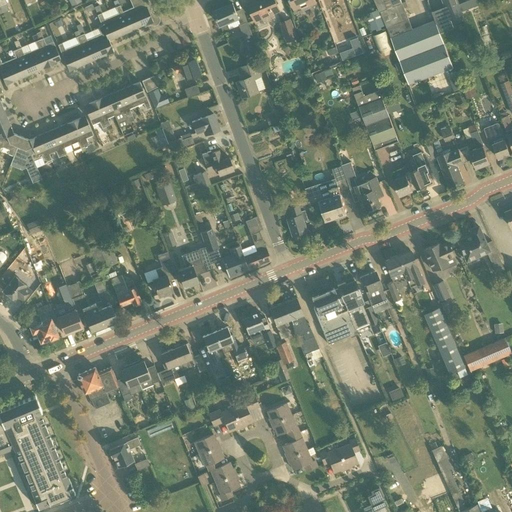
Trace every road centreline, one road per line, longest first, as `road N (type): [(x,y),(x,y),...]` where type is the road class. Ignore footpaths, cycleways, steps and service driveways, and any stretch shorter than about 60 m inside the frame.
road 1 (residential): [(290,269),(200,21)]
road 2 (secondary): [(55,365),(290,269)]
road 3 (secondary): [(290,269),(511,180)]
road 4 (residential): [(26,102),(200,21)]
road 5 (residential): [(105,483),(55,365)]
